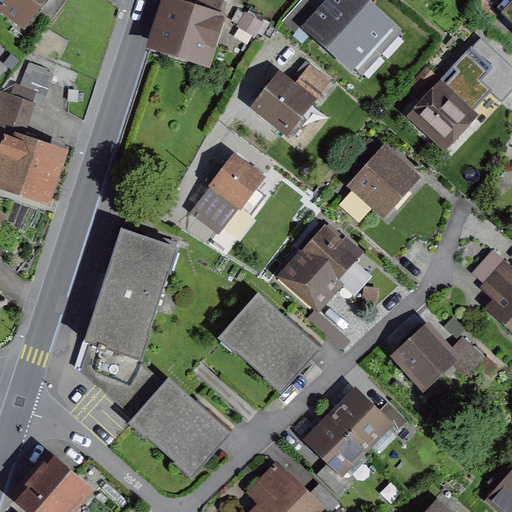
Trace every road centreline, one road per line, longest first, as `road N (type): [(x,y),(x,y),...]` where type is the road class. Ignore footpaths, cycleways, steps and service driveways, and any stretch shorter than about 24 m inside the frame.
road 1 (residential): [(181,511),(414,300),(466,202)]
road 2 (tertiary): [(150,0),(20,397)]
road 3 (unknown): [(309,0),(256,68),(170,213)]
road 4 (residential): [(20,397),(79,434),(167,511)]
